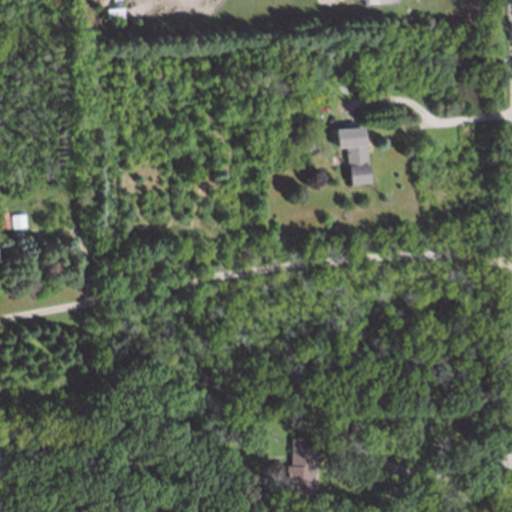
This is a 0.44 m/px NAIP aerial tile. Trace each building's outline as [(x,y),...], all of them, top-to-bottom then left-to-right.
[(103,6),(120,5),(121,15),(104,16),(103,6)] [(347,182),(344,145),(335,146),(333,129),(361,126),(366,181),(347,182)] [(315,145),(299,148),(297,132),(313,130),(315,145)] [(8,225),(7,213),(20,211),(21,224),(8,225)] [(0,213),(0,226),(0,229),(8,229),(8,213),(0,213)] [(217,443),(210,441),(212,434),(219,436),(217,443)] [(309,437),(307,496),(280,495),(281,465),(286,465),(287,436),(309,437)] [(214,455),(203,453),(204,444),(215,445),(214,455)]
